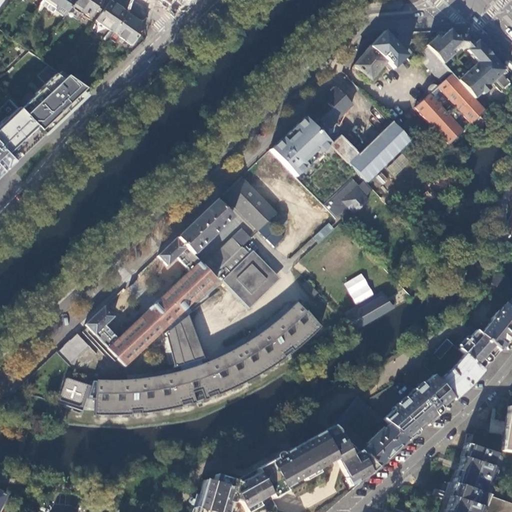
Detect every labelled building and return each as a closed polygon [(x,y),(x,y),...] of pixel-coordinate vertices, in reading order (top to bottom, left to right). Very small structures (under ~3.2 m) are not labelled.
[(42,0),(43,0),(44,1),(45,0),(48,0),(58,7),(56,10),(66,16),(67,14),(76,0),(42,0)] [(76,0),(67,14),(76,21),(82,16),(84,15),(90,19),(102,0),(76,0)] [(126,13),(109,2),(95,22),(112,33),(126,13)] [(145,27),(126,13),(112,33),(131,46),(145,27)] [(460,41),(449,30),(440,38),(438,37),(427,48),(432,54),(442,65),(454,54),(451,51),(453,49),(454,50),(458,47),(457,46),(461,43),(460,41)] [(384,32),(368,49),(384,64),(391,71),(406,58),(384,32)] [(425,46),(427,48),(438,37),(437,36),(425,46)] [(477,42),(471,48),(468,50),(467,51),(477,63),(483,69),(474,78),(468,72),(457,81),(474,100),(494,82),(502,91),(503,90),(504,91),(510,86),(509,84),(510,83),(502,74),(504,72),(477,42)] [(451,51),(454,54),(461,47),(466,49),(461,43),(457,46),(458,47),(454,50),(453,49),(451,51)] [(427,48),(417,57),(423,63),(432,54),(427,48)] [(384,64),(368,49),(353,67),(358,71),(356,73),(363,78),(364,76),(370,81),(373,76),(375,77),(377,75),(376,74),(379,70),(384,64)] [(442,65),(432,54),(423,63),(434,76),(444,67),(442,65)] [(477,63),(468,72),(474,78),(483,69),(477,63)] [(440,82),(450,73),(444,67),(434,76),(440,82)] [(485,111),(474,100),(457,81),(451,74),(441,84),(424,99),(423,98),(416,104),(418,106),(415,109),(448,146),(471,124),(478,131),(487,123),(480,116),(485,111)] [(62,75),(21,113),(43,135),(53,125),(72,107),(87,92),(81,88),(77,85),(71,81),(62,75)] [(74,77),(71,81),(77,85),(80,81),(74,77)] [(333,87),(313,122),(333,133),(353,98),(333,87)] [(0,179),(12,166),(43,135),(21,113),(0,134),(0,179)] [(268,151),(295,178),(329,145),(317,132),(316,133),(303,119),(268,151)] [(364,181),(365,183),(410,140),(401,132),(392,122),(359,155),(349,164),(364,181)] [(401,132),(410,140),(413,137),(405,129),(401,132)] [(275,213),(240,178),(222,195),(266,240),(276,230),(267,221),(275,213)] [(365,197),(372,191),(365,183),(364,181),(358,187),(352,179),(323,206),(335,218),(336,220),(348,208),(346,207),(351,202),(359,210),(369,201),(365,197)] [(90,386),(65,378),(57,402),(71,407),(82,410),(86,399),(95,401),(94,415),(132,416),(152,414),(183,407),(212,398),(240,386),(253,379),(275,366),(289,356),(320,327),(298,309),(293,314),(289,310),(262,333),(251,341),(232,352),(224,355),(202,365),(200,359),(202,358),(186,315),(191,312),(189,309),(226,279),(249,302),(274,279),(252,256),(248,259),(247,257),(249,254),(242,247),(250,238),(241,229),(203,266),(193,255),(231,218),(215,202),(158,256),(167,266),(176,258),(189,271),(117,339),(104,325),(113,317),(104,307),(81,329),(90,339),(92,337),(115,361),(117,359),(124,367),(164,328),(167,330),(165,333),(169,337),(180,372),(173,374),(150,378),(139,380),(123,381),(92,381),(90,386)] [(354,215),(359,210),(351,202),(346,207),(348,208),(354,215)] [(320,243),(334,230),(329,224),(313,238),(319,244),(320,243)] [(283,238),(276,230),(266,240),(273,248),(283,238)] [(483,287),(503,306),(504,307),(511,297),(511,267),(506,263),(490,283),(489,281),(483,287)] [(343,283),(356,305),(374,294),(362,273),(343,283)] [(382,296),(341,319),(351,331),(394,309),(382,296)] [(499,352),(511,335),(511,310),(504,307),(503,306),(497,314),(495,312),(490,319),(492,320),(480,335),(496,350),(499,352)] [(496,350),(480,335),(475,331),(472,334),(458,350),(464,355),(479,369),(494,354),(496,350)] [(68,365),(89,345),(78,334),(70,340),(63,346),(64,347),(57,353),(68,365)] [(439,359),(453,345),(447,339),(434,354),(439,359)] [(470,387),(482,372),(479,369),(464,355),(453,368),(438,382),(452,400),(453,402),(464,392),(470,387)] [(452,400),(438,382),(433,375),(430,378),(414,392),(397,407),(383,420),(389,425),(406,441),(407,442),(420,431),(439,413),(440,412),(439,410),(438,408),(441,406),(444,407),(450,402),(452,400)] [(511,391),(511,392),(510,395),(509,401),(508,407),(506,421),(495,419),(496,408),(493,408),(488,433),(475,431),(474,435),(467,434),(465,445),(473,446),(473,447),(502,451),(511,452),(511,391)] [(381,418),(365,403),(358,397),(332,427),(333,428),(338,432),(355,447),(361,440),(347,427),(347,425),(358,413),(359,413),(374,425),(381,418)] [(378,467),(406,441),(389,425),(382,431),(380,430),(365,444),(368,446),(361,452),(378,467)] [(204,482),(194,511),(225,511),(228,504),(229,503),(230,503),(231,503),(232,502),(232,501),(233,501),(238,502),(242,509),(277,491),(335,460),(345,479),(348,477),(352,484),(364,478),(369,475),(378,467),(361,452),(360,451),(351,456),(336,432),(338,432),(333,428),(261,468),(234,483),(218,478),(216,485),(204,482)] [(500,457),(465,445),(451,484),(448,483),(437,511),(481,511),(487,496),(500,457)] [(511,511),(511,504),(487,496),(481,511),(511,511)]
